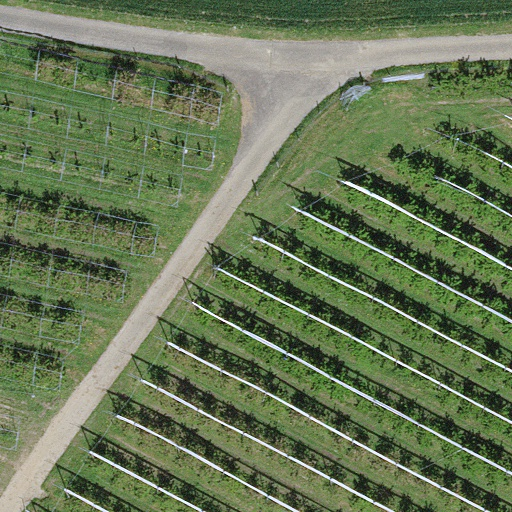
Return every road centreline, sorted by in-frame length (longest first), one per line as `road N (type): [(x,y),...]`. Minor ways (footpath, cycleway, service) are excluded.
road 1 (track): [(309,57),(258,171),(21,511)]
road 2 (unclassified): [(511,47),(309,57),(0,16)]
